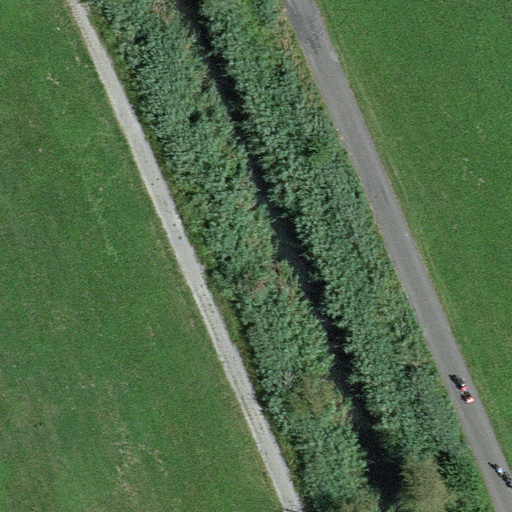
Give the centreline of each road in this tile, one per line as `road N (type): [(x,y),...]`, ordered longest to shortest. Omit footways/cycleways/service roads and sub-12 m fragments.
road 1 (track): [(299,0),(505,511)]
road 2 (track): [(292,511),(87,0)]
